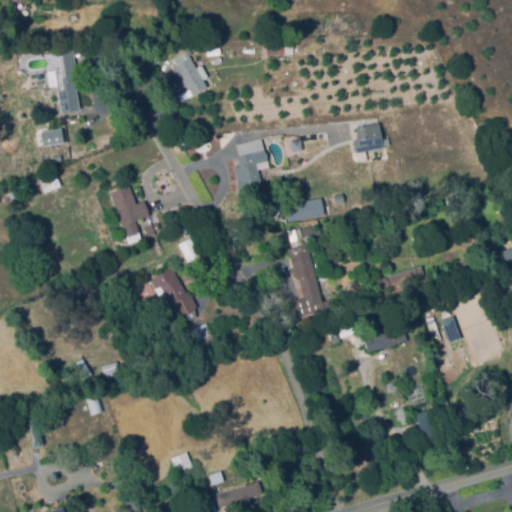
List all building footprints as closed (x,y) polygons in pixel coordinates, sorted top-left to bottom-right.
[(267,53),(267,45),(291,44),(291,52),(267,53)] [(60,113),(55,68),(53,68),(51,51),(73,48),(80,111),(60,113)] [(194,94),(188,84),(187,84),(171,58),(189,48),(192,53),(190,55),(196,66),(201,64),(208,75),(203,78),(207,86),(194,94)] [(367,149),(363,125),(380,123),(383,146),(367,149)] [(50,141),(48,128),(56,127),(58,140),(50,141)] [(293,138),(304,137),(305,147),(294,148),(293,138)] [(241,189),(235,167),(242,166),(237,144),(261,138),(266,159),(256,162),(261,184),(241,189)] [(45,192),(40,179),(56,172),(61,185),(45,192)] [(129,244),(125,236),(128,235),(111,192),(129,185),(137,204),(144,201),(149,214),(134,220),(142,239),(129,244)] [(9,202),(6,193),(16,190),(19,198),(9,202)] [(304,215),(300,205),(320,197),(324,207),(304,215)] [(184,236),(180,228),(187,224),(191,232),(184,236)] [(152,247),(150,242),(157,238),(160,243),(152,247)] [(297,317),(293,301),(305,297),(300,277),(297,277),(289,248),(309,243),(311,250),(310,251),(316,273),(326,270),(329,278),(317,281),(322,301),(332,298),(335,306),(297,317)] [(313,255),(311,246),(321,244),(323,252),(313,255)] [(511,261),(506,263),(502,249),(511,246),(511,261)] [(391,287),(387,275),(421,265),(424,277),(391,287)] [(187,319),(184,312),(178,315),(163,283),(155,287),(151,278),(172,268),(186,296),(190,293),(197,306),(194,308),(197,314),(187,319)] [(379,289),(377,282),(388,280),(390,287),(379,289)] [(356,297),(347,292),(354,281),(362,286),(356,297)] [(449,332),(437,297),(443,295),(455,330),(449,332)] [(433,340),(420,303),(428,300),(440,337),(433,340)] [(458,338),(451,315),(439,319),(446,342),(458,338)] [(198,344),(190,327),(205,319),(208,325),(214,322),(218,331),(212,334),(214,337),(198,344)] [(368,350),(364,334),(403,324),(407,339),(390,344),(391,347),(386,348),(385,345),(368,350)] [(83,378),(73,364),(82,358),(91,372),(83,378)] [(108,381),(102,365),(116,360),(122,375),(108,381)] [(383,378),(380,368),(387,366),(389,376),(383,378)] [(92,413),(86,394),(95,390),(102,410),(92,413)] [(392,424),(386,393),(399,390),(402,406),(408,405),(411,420),(392,424)] [(434,441),(432,438),(424,441),(416,418),(435,411),(443,435),(438,437),(439,439),(434,441)] [(9,456),(6,441),(13,439),(16,454),(9,456)] [(178,472),(171,457),(186,451),(193,465),(178,472)] [(214,485),(209,474),(220,469),(225,480),(214,485)] [(220,506),(216,493),(259,479),(263,492),(249,496),(251,501),(237,506),(236,501),(220,506)]
